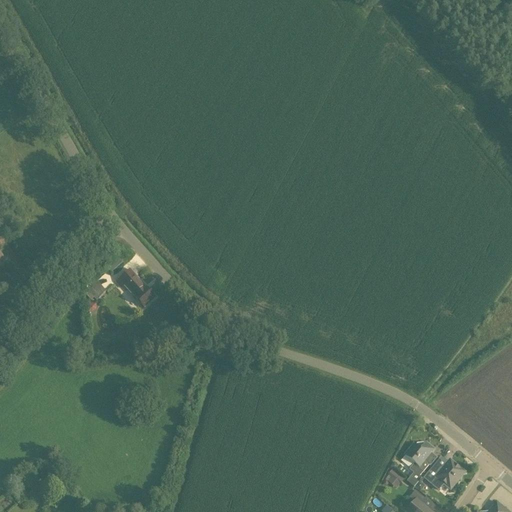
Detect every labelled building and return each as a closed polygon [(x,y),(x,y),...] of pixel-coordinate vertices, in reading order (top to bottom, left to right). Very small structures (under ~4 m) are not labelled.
[(103,266),(109,273),(121,263),(116,256),(103,266)] [(116,283),(121,289),(124,286),(143,308),(154,299),(130,272),(116,283)] [(85,290),(95,300),(105,290),(95,280),(85,290)] [(420,478),(422,474),(429,466),(430,465),(425,461),(431,454),(434,451),(426,444),(425,446),(423,444),(417,445),(416,447),(414,445),(405,456),(415,465),(413,466),(410,471),(413,474),(406,482),(414,488),(421,479),(420,478)] [(435,467),(424,479),(438,491),(443,485),(450,490),(464,474),(450,461),(441,472),(435,467)] [(388,476),(385,480),(396,490),(404,480),(392,470),(387,475),(388,476)] [(429,511),(423,507),(428,502),(415,492),(409,499),(415,503),(407,511),(429,511)] [(475,511),(506,511),(496,503),(488,511),(476,511),(475,511)]
